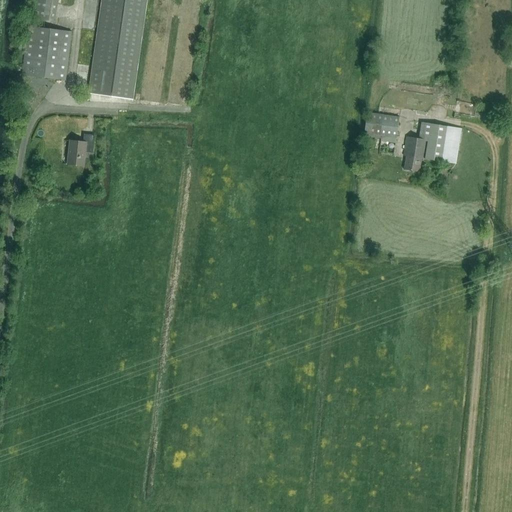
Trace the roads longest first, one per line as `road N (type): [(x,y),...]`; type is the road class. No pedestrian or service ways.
road 1 (track): [(464,511),(492,137),(449,117)]
road 2 (unclassified): [(0,313),(15,181)]
